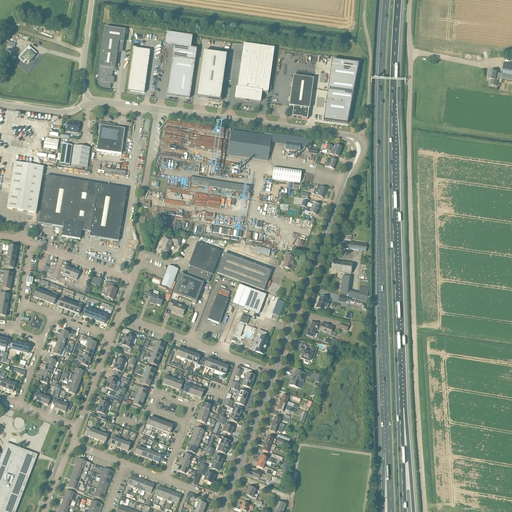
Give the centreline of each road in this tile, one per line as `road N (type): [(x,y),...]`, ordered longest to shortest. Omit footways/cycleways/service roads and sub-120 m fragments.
road 1 (unclassified): [(424,511),(407,138),(410,0)]
road 2 (motorway): [(386,0),(380,209),(389,452)]
road 3 (motorway): [(399,411),(391,145),(399,0)]
road 4 (residential): [(274,374),(356,141)]
road 5 (unclassified): [(348,137),(156,109)]
road 6 (residential): [(274,374),(119,314)]
road 7 (residential): [(225,503),(274,374)]
